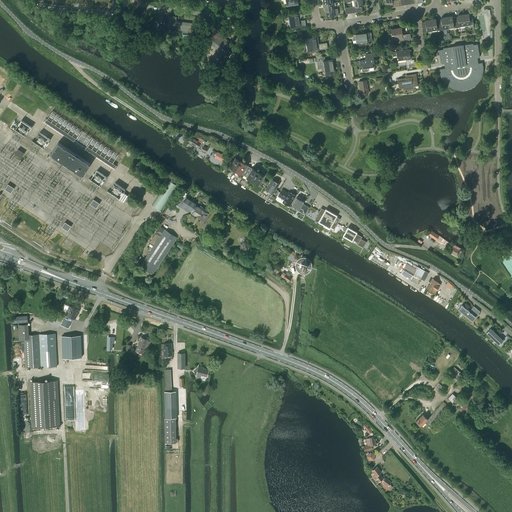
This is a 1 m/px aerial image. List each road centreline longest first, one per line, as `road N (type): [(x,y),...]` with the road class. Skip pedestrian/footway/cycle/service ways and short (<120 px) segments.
road 1 (residential): [(0,2),(30,34),(164,117),(219,133),(313,184),(379,242),(447,276),(511,326)]
road 2 (primary): [(9,258),(279,357)]
road 3 (track): [(67,511),(60,378),(83,360),(86,321),(99,297)]
road 4 (primary): [(279,357),(355,397),(428,474)]
road 5 (track): [(225,511),(226,441),(240,375),(263,351)]
road 6 (unclassified): [(240,74),(235,21),(135,0)]
